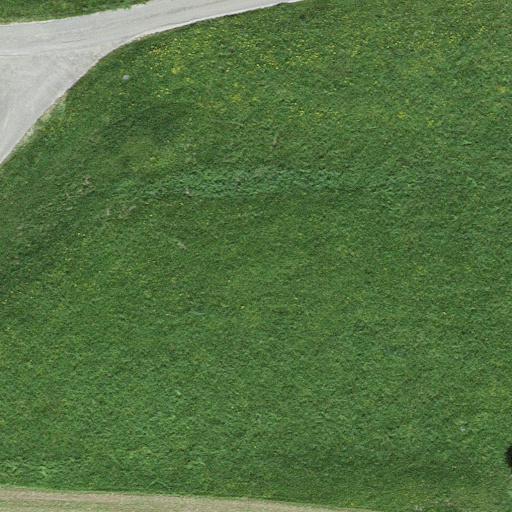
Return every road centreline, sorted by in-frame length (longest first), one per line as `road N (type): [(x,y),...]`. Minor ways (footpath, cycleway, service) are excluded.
road 1 (unclassified): [(0,40),(217,0)]
road 2 (track): [(104,21),(0,141)]
